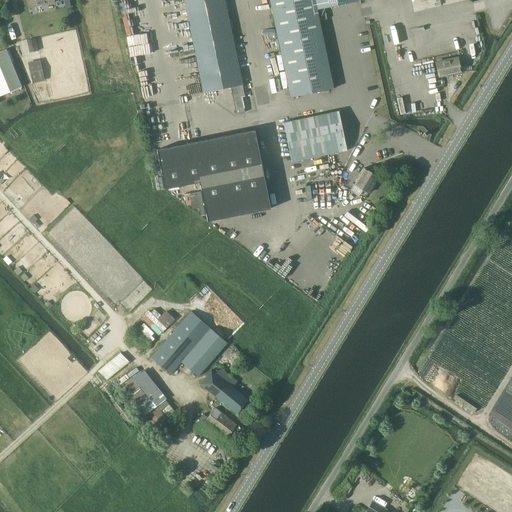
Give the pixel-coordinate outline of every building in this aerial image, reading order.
[(184,0),(203,92),(231,87),(236,113),(245,112),(244,108),(241,96),(245,95),(238,60),(225,0),(184,0)] [(270,0),(290,97),(334,88),(317,9),(348,3),(358,1),(357,0),(270,0)] [(36,38),(27,40),(30,52),(38,51),(36,38)] [(0,95),(21,87),(6,49),(0,51),(0,95)] [(439,77),(461,73),(458,57),(436,61),(439,77)] [(40,60),(28,62),(33,83),(45,81),(40,60)] [(291,162),(347,150),(339,111),(284,122),(291,162)] [(157,149),(165,188),(199,181),(207,220),(270,208),(254,128),(162,148),(157,149)] [(369,193),(379,177),(364,168),(354,184),(369,193)] [(168,337),(151,357),(165,369),(171,374),(181,362),(197,377),(201,373),(227,343),(191,311),(174,330),(168,337)] [(149,343),(154,338),(151,335),(154,333),(144,323),(136,330),(149,343)] [(202,381),(199,384),(236,414),(248,399),(232,388),(236,382),(237,381),(220,368),(216,373),(211,370),(206,377),(202,381)] [(146,380),(139,372),(118,387),(143,417),(167,399),(160,389),(158,390),(148,378),(146,380)] [(226,438),(236,425),(215,408),(205,421),(226,438)] [(372,500),(365,511),(366,511),(385,511),(387,509),(372,500)]
